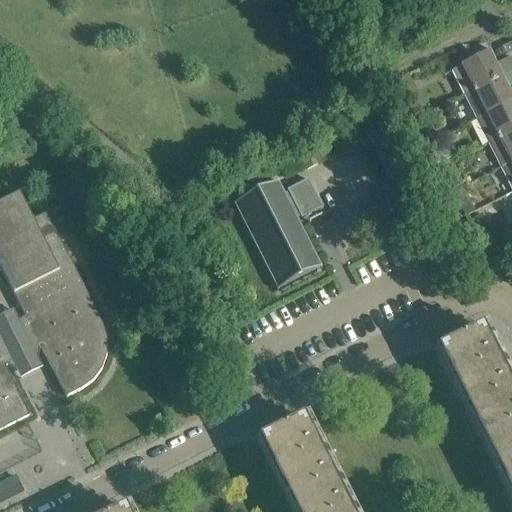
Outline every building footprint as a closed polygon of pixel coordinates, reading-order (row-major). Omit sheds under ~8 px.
[(452,72),(464,96),(511,71),(511,58),(494,67),(484,47),(460,59),(463,66),(452,72)] [(511,71),(464,96),(476,121),(511,103),(511,101),(506,90),(511,87),(511,71)] [(410,89),(404,79),(394,84),(400,95),(410,89)] [(511,103),(476,121),(489,145),(511,133),(511,103)] [(433,141),(427,129),(420,132),(426,145),(433,141)] [(511,133),(489,145),(501,169),(511,163),(511,133)] [(434,157),(441,170),(454,164),(447,150),(434,157)] [(511,163),(501,169),(511,189),(511,163)] [(234,206),(277,291),(320,269),(296,221),(300,218),(301,220),(322,210),(308,181),(286,192),(287,194),(283,196),(277,184),(234,206)] [(375,215),(394,207),(388,191),(369,199),(375,215)] [(0,432),(30,417),(5,368),(7,367),(10,369),(13,370),(17,371),(22,371),(24,371),(32,367),(34,365),(36,362),(38,358),(39,354),(39,353),(65,399),(80,394),(93,382),(102,370),(106,356),(107,341),(102,326),(46,215),(33,221),(20,195),(0,204),(0,268),(25,319),(19,322),(15,314),(0,321),(0,432)] [(511,390),(481,329),(437,352),(511,502),(511,390)] [(348,511),(303,420),(258,442),(293,511),(348,511)] [(0,485),(0,511),(4,511),(30,502),(21,478),(0,485)]
